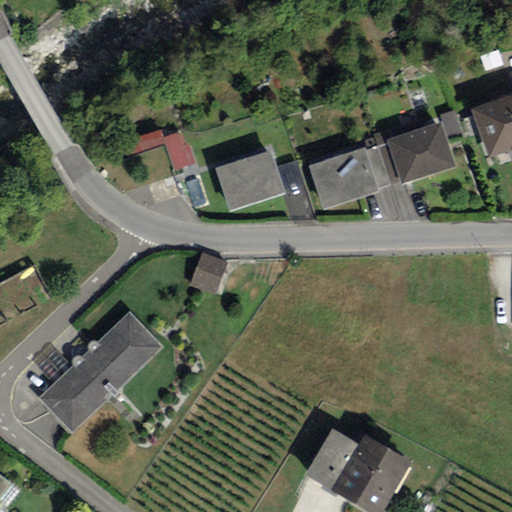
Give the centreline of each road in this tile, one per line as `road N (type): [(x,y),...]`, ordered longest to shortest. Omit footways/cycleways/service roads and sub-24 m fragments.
road 1 (unclassified): [(145,227),(201,237),(511,235)]
road 2 (unclassified): [(0,40),(68,160),(102,202),(145,227)]
road 3 (residential): [(145,227),(0,380)]
road 4 (residential): [(0,420),(115,511)]
